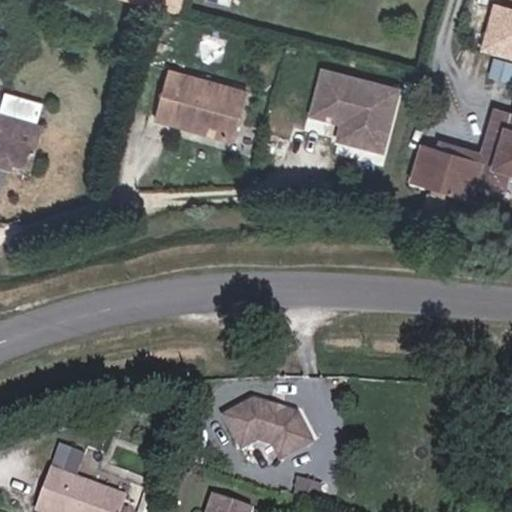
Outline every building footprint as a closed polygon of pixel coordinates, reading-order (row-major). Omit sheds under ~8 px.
[(511,10),(494,5),(481,52),(511,60),(511,10)] [(403,89),(323,67),(310,115),(339,123),(334,141),(385,155),(390,137),(403,89)] [(142,120),(155,124),(157,114),(187,123),(184,132),(219,142),(232,93),(168,76),(164,93),(150,89),(142,120)] [(500,146),(509,114),(495,109),(482,154),(486,156),(490,143),(500,146)] [(157,114),(155,124),(184,132),(187,123),(157,114)] [(511,170),(511,114),(509,114),(500,146),(490,143),(486,156),(482,154),(480,160),(437,147),(424,144),(413,183),(469,199),(475,180),(503,188),(508,169),(511,170)] [(34,126),(0,115),(0,158),(22,165),(34,126)] [(482,154),(439,142),(437,147),(480,160),(482,154)] [(223,413),(240,447),(258,439),(274,444),(281,459),(315,441),(297,408),(251,395),(223,413)] [(100,470),(97,480),(132,490),(135,481),(100,470)] [(71,478),(60,511),(143,511),(147,501),(71,478)] [(262,511),(230,502),(227,511),(262,511)]
